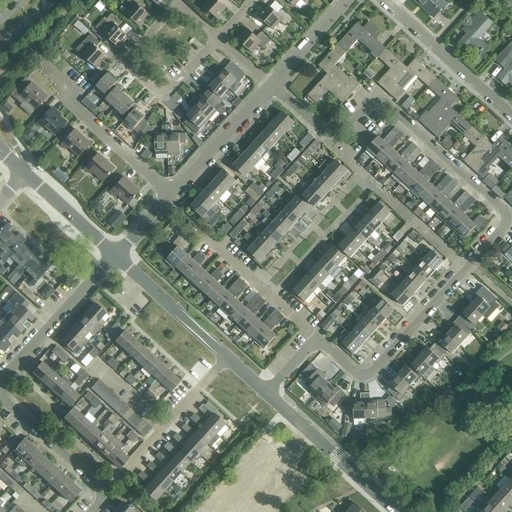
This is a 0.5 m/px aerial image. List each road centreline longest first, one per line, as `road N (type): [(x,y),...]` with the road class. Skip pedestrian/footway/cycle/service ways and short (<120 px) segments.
road 1 (residential): [(315,338),(366,377),(505,218),(384,104),(327,132),(272,84)]
road 2 (residential): [(171,201),(67,102),(73,93),(47,67)]
road 3 (residential): [(220,35),(187,8),(171,11),(131,62),(155,89),(174,86)]
road 4 (tertiary): [(397,511),(265,392)]
road 5 (residential): [(315,338),(183,224)]
road 6 (residential): [(0,380),(116,258)]
road 7 (residential): [(0,400),(98,488),(101,498),(89,511)]
road 8 (residential): [(171,201),(272,84)]
road 9 (tertiary): [(227,358),(116,258)]
road 10 (residential): [(133,464),(227,358)]
road 11 (tertiary): [(116,258),(22,172)]
